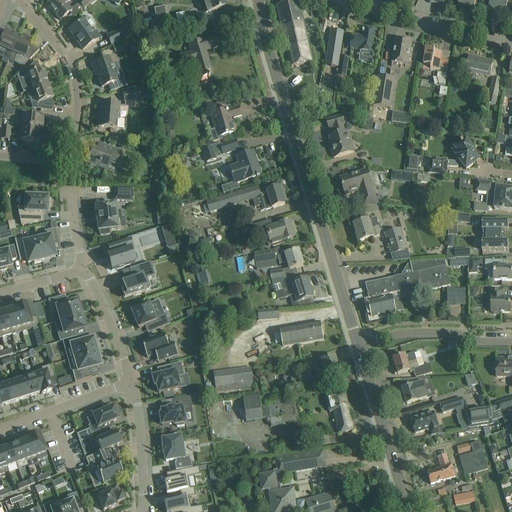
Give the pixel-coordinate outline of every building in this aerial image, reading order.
[(51,0),(46,5),(60,21),(72,11),(66,4),(70,0),(51,0)] [(92,0),(81,0),(78,2),(83,8),(92,0)] [(143,7),(139,0),(133,3),(137,10),(143,7)] [(223,0),(199,0),(204,14),(226,8),(223,0)] [(459,0),(458,4),(474,9),(476,0),(459,0)] [(511,4),(511,0),(491,0),(491,3),(490,2),(489,6),(490,6),(489,10),(505,14),(507,3),(511,4)] [(284,37),(306,32),(299,1),(277,6),(284,37)] [(151,16),(150,18),(142,20),(141,17),(136,19),(140,35),(170,28),(167,6),(155,9),(156,15),(151,16)] [(202,13),(186,16),(187,24),(204,21),(202,13)] [(91,18),(88,17),(83,21),(69,31),(83,51),(100,39),(95,32),(92,34),(88,28),(93,24),(94,22),(91,18)] [(111,45),(138,32),(135,18),(128,22),(129,25),(107,37),(111,45)] [(331,30),(325,66),(338,68),(344,32),(331,30)] [(377,32),(363,30),(362,38),(353,36),(350,49),(360,50),(360,51),(373,54),(377,32)] [(18,37),(5,31),(0,43),(0,47),(6,50),(2,59),(8,61),(18,37)] [(291,67),(313,62),(306,32),(284,37),(291,67)] [(224,45),(221,35),(201,41),(188,45),(190,52),(178,56),(182,68),(194,64),(198,79),(207,77),(208,78),(210,77),(209,76),(212,75),(204,51),(224,45)] [(31,42),(18,37),(8,61),(12,63),(16,54),(29,60),(39,51),(35,47),(30,45),(31,42)] [(412,42),(395,39),(391,63),(408,66),(412,42)] [(431,67),(430,71),(438,72),(437,78),(439,85),(445,86),(446,82),(446,79),(448,69),(439,67),(442,52),(426,49),(423,66),(431,67)] [(493,62),(469,57),(467,65),(466,65),(466,66),(467,66),(466,72),(489,77),(493,62)] [(349,59),(341,58),(337,84),(344,86),(349,59)] [(101,62),(91,65),(94,73),(96,72),(101,88),(108,85),(111,92),(125,86),(117,63),(111,65),(109,59),(101,62)] [(24,86),(26,92),(47,84),(42,70),(40,71),(37,62),(32,64),(26,71),(28,75),(31,83),(24,86)] [(395,79),(378,76),(372,111),(378,112),(378,107),(390,108),(395,79)] [(495,105),(501,80),(493,78),(487,104),(495,105)] [(148,80),(141,81),(143,89),(149,87),(148,80)] [(40,109),(52,111),(53,104),(51,99),(52,98),(47,84),(26,92),(28,97),(35,95),(40,109)] [(137,91),(123,94),(124,102),(139,100),(140,102),(148,101),(146,89),(137,91)] [(117,120),(119,105),(101,104),(99,128),(115,129),(115,128),(123,129),(123,120),(117,120)] [(4,115),(17,117),(18,110),(4,108),(4,115)] [(241,116),(239,108),(229,111),(228,110),(212,115),(216,129),(219,128),(221,136),(212,139),(214,143),(222,141),(221,137),(236,133),(234,124),(231,125),(229,119),(241,116)] [(393,112),(391,122),(408,125),(410,115),(393,112)] [(43,119),(22,116),(21,129),(42,131),(43,119)] [(334,159),(353,153),(347,132),(344,133),(342,125),(344,125),(342,116),(326,121),(329,129),(333,128),(335,136),(330,137),(333,149),(331,150),(334,159)] [(364,119),(362,127),(372,129),(374,121),(364,119)] [(435,128),(437,121),(427,119),(426,126),(435,128)] [(9,140),(10,127),(2,127),(1,139),(9,140)] [(42,131),(21,129),(19,141),(40,144),(42,131)] [(508,146),(507,149),(511,149),(511,137),(509,137),(503,136),(498,136),(497,144),(508,146)] [(117,138),(114,137),(112,143),(115,144),(115,145),(126,148),(128,142),(117,138)] [(474,150),(465,139),(463,141),(463,140),(458,143),(459,144),(453,148),(457,154),(454,156),(457,160),(455,162),(448,161),(448,160),(430,159),(428,174),(446,176),(447,167),(456,167),(461,164),(466,170),(476,162),(475,160),(478,158),(473,151),(474,150)] [(220,144),(202,150),(207,163),(216,160),(215,156),(222,153),(223,155),(237,150),(234,142),(221,146),(220,144)] [(107,163),(116,167),(121,152),(102,145),(100,152),(93,150),(87,165),(104,171),(107,163)] [(253,152),(237,157),(239,164),(229,167),(235,184),(245,180),(245,181),(257,177),(257,178),(259,177),(258,176),(262,175),(253,152)] [(408,157),(407,170),(418,171),(419,158),(408,157)] [(350,176),(340,179),(345,195),(359,191),(362,202),(364,207),(377,205),(375,198),(372,187),(367,170),(350,176)] [(511,189),(496,188),(496,189),(492,188),(493,183),(478,182),(477,191),(488,193),(487,206),(475,204),(474,212),(487,213),(487,207),(494,208),(494,209),(511,211),(511,189)] [(285,194),(281,183),(266,187),(267,192),(260,194),(258,186),(206,202),(210,212),(253,199),(255,208),(261,206),(263,211),(272,208),(272,209),(285,205),(282,195),(285,194)] [(133,189),(114,188),(113,201),(132,202),(133,189)] [(25,196),(24,207),(17,208),(21,226),(40,222),(38,214),(47,214),(47,209),(50,209),(50,200),(48,200),(48,197),(42,197),(42,196),(35,196),(35,197),(25,196)] [(103,204),(96,205),(97,208),(95,208),(98,232),(100,232),(100,236),(109,235),(109,230),(118,229),(116,219),(121,218),(120,211),(115,212),(115,205),(104,207),(103,204)] [(360,223),(354,225),(359,242),(374,238),(377,237),(378,237),(379,236),(380,235),(380,233),(380,232),(379,227),(376,219),(369,221),(367,215),(358,218),(360,223)] [(470,216),(455,215),(454,222),(470,224),(470,216)] [(257,238),(252,222),(239,226),(244,242),(257,238)] [(483,222),(482,222),(482,237),(504,237),(504,231),(507,231),(508,231),(508,223),(507,222),(507,223),(483,222)] [(295,238),(290,223),(278,226),(278,227),(270,229),(270,230),(264,232),(269,247),(272,245),(273,247),(284,244),(284,242),(287,241),(288,241),(289,241),(289,240),(295,238)] [(169,227),(162,229),(165,239),(172,237),(169,227)] [(37,240),(42,262),(49,260),(49,259),(55,257),(52,244),(58,242),(55,229),(44,232),(45,238),(37,240)] [(407,251),(400,230),(385,235),(392,256),(407,251)] [(27,237),(14,240),(17,253),(25,251),(28,264),(34,262),(34,264),(42,262),(37,240),(28,242),(27,237)] [(504,237),(482,237),(482,251),(508,251),(508,243),(504,243),(504,237)] [(132,246),(130,240),(108,247),(111,255),(107,256),(107,257),(109,256),(110,260),(108,261),(111,271),(134,264),(129,247),(132,246)] [(183,244),(176,246),(178,253),(185,251),(183,244)] [(7,251),(0,252),(0,271),(5,271),(6,269),(11,268),(10,261),(16,260),(13,247),(6,248),(7,251)] [(276,261),(274,250),(253,253),(255,264),(276,261)] [(470,250),(455,251),(455,258),(470,258),(470,250)] [(303,266),(299,251),(277,257),(279,265),(288,262),(290,270),(303,266)] [(483,259),(469,259),(469,273),(477,273),(477,267),(483,267),(483,259)] [(511,266),(506,267),(507,260),(485,260),(485,270),(493,273),(494,273),(494,281),(511,280),(511,266)] [(375,282),(366,284),(369,302),(368,302),(372,319),(382,316),(396,313),(396,312),(403,311),(402,308),(401,300),(422,295),(422,293),(426,292),(450,286),(445,264),(444,261),(410,263),(413,274),(396,278),(381,281),(375,282)] [(121,289),(124,300),(145,293),(144,290),(149,289),(146,279),(154,276),(150,263),(129,270),(132,280),(121,283),(122,289),(121,289)] [(283,280),(282,271),(270,273),(271,282),(283,280)] [(208,272),(200,273),(202,285),(210,283),(208,272)] [(314,299),(308,280),(301,282),(300,278),(301,277),(281,283),(286,298),(294,296),(297,304),(301,302),(314,299)] [(469,288),(469,296),(474,296),(478,292),(478,288),(469,288)] [(455,289),(447,290),(447,306),(455,306),(455,289)] [(500,313),(510,313),(510,298),(502,298),(502,290),(490,290),(490,298),(487,298),(487,305),(491,305),(491,313),(493,313),(493,314),(495,315),(496,315),(498,315),(500,314),(500,313)] [(64,296),(48,301),(51,314),(57,313),(59,321),(83,315),(80,304),(78,305),(77,302),(67,305),(64,296)] [(138,307),(129,310),(133,321),(136,321),(139,329),(155,323),(158,330),(170,325),(166,314),(155,318),(150,304),(139,308),(138,307)] [(26,305),(15,308),(18,320),(22,332),(32,329),(33,331),(40,329),(36,317),(30,319),(26,305)] [(14,309),(5,312),(8,323),(11,335),(22,332),(18,320),(15,308),(15,309),(14,309)] [(194,310),(187,313),(189,318),(195,315),(194,310)] [(279,319),(279,310),(269,310),(258,311),(258,321),(279,319)] [(0,312),(0,334),(1,338),(11,335),(8,323),(5,312),(0,312)] [(86,326),(83,315),(59,321),(54,323),(59,342),(62,341),(76,338),(74,332),(84,329),(84,326),(86,326)] [(283,343),(284,347),(323,340),(320,323),(302,326),(281,330),(281,333),(274,334),(276,344),(283,343)] [(148,358),(156,355),(163,353),(165,361),(178,356),(178,357),(178,356),(174,344),(169,346),(165,335),(164,335),(164,336),(157,338),(156,337),(150,339),(151,340),(143,343),(142,343),(143,346),(142,347),(145,356),(146,355),(147,358),(148,358)] [(71,349),(74,359),(99,352),(96,343),(96,344),(94,344),(93,339),(81,342),(80,337),(76,338),(62,341),(65,351),(71,349)] [(99,352),(74,359),(76,369),(72,371),(75,384),(91,378),(88,369),(101,366),(99,361),(100,360),(101,361),(99,352)] [(414,353),(393,359),(395,367),(392,368),(395,375),(397,374),(398,375),(410,371),(410,373),(414,372),(416,378),(432,374),(429,364),(418,368),(414,353)] [(340,373),(335,357),(321,361),(323,366),(314,369),(317,377),(318,377),(319,379),(326,377),(327,383),(334,381),(332,375),(340,373)] [(511,359),(496,360),(496,363),(495,363),(493,365),(493,369),(495,371),(496,371),(496,377),(511,377),(511,359)] [(170,373),(153,378),(155,387),(157,386),(159,394),(181,389),(178,376),(184,374),(181,363),(168,366),(170,373)] [(50,366),(34,371),(41,394),(52,391),(50,386),(56,384),(54,378),(50,366)] [(253,382),(251,368),(213,373),(215,387),(253,382)] [(41,394),(34,371),(33,371),(35,376),(25,379),(28,388),(31,396),(40,393),(41,395),(41,394)] [(313,385),(311,375),(291,378),(293,387),(313,385)] [(25,379),(15,382),(20,400),(31,396),(25,379)] [(62,379),(57,381),(59,388),(65,386),(62,379)] [(402,398),(404,404),(406,404),(407,405),(427,399),(421,379),(412,380),(414,386),(402,389),(404,397),(402,398)] [(15,382),(4,385),(10,403),(20,400),(15,382)] [(0,386),(0,406),(0,407),(0,406),(10,403),(4,385),(0,386)] [(344,394),(327,398),(330,412),(334,411),(339,434),(352,431),(344,394)] [(298,425),(294,399),(261,403),(260,395),(243,398),(246,423),(270,420),(271,428),(298,425)] [(186,424),(184,412),(192,411),(190,398),(172,401),(173,408),(169,408),(169,410),(162,411),(162,414),(160,415),(161,416),(158,417),(159,424),(162,424),(162,426),(174,424),(175,426),(177,426),(177,427),(184,426),(184,424),(186,424)] [(439,405),(442,414),(456,410),(464,408),(465,408),(462,398),(439,405)] [(511,407),(511,399),(496,404),(498,412),(501,411),(511,407)] [(215,419),(236,419),(236,409),(227,410),(226,400),(214,400),(215,419)] [(117,409),(114,410),(113,407),(92,416),(95,423),(88,426),(92,437),(104,432),(101,427),(119,419),(117,417),(120,416),(117,409)] [(511,407),(501,411),(505,424),(511,421),(511,407)] [(491,408),(465,412),(465,413),(466,421),(467,428),(493,425),(491,408)] [(414,429),(415,434),(427,430),(430,432),(431,436),(439,434),(437,427),(438,427),(434,412),(411,419),(412,423),(411,423),(410,424),(412,428),(413,429),(414,429)] [(79,442),(86,440),(84,433),(76,436),(79,442)] [(116,433),(95,441),(100,452),(92,456),(93,456),(96,463),(88,466),(88,467),(119,454),(116,455),(113,448),(121,445),(120,443),(122,442),(118,433),(116,434),(116,433)] [(39,435),(28,439),(36,461),(47,457),(39,435)] [(182,437),(163,440),(164,448),(165,454),(166,462),(176,460),(176,463),(175,463),(176,471),(192,468),(191,461),(190,458),(190,457),(185,458),(182,437)] [(36,461),(28,439),(28,440),(19,443),(26,463),(35,459),(36,462),(36,461)] [(26,463),(19,443),(9,446),(16,464),(25,461),(26,463)] [(458,455),(466,453),(472,451),(471,444),(456,447),(458,455)] [(16,464),(9,446),(0,450),(8,472),(7,468),(13,465),(16,464)] [(8,472),(0,450),(0,474),(4,474),(8,472)] [(294,470),(294,473),(325,468),(322,451),(275,458),(278,473),(294,470)] [(483,451),(459,458),(465,477),(488,470),(483,451)] [(85,468),(88,475),(96,472),(99,477),(98,478),(99,480),(100,479),(102,485),(125,476),(121,466),(118,467),(117,467),(116,465),(117,464),(116,463),(111,465),(108,459),(119,454),(88,467),(85,468)] [(431,485),(455,478),(452,465),(449,466),(446,455),(438,457),(441,469),(427,473),(431,485)] [(168,481),(163,482),(163,483),(165,483),(167,494),(194,489),(194,488),(191,489),(188,478),(195,477),(201,476),(199,468),(167,474),(168,481)] [(71,473),(75,481),(80,479),(77,471),(71,473)] [(220,473),(209,475),(210,483),(221,481),(220,473)] [(279,492),(276,473),(260,476),(262,490),(269,489),(272,511),(296,511),(308,509),(309,511),(335,511),(330,494),(307,501),(306,500),(295,502),(293,490),(279,492)] [(505,473),(498,475),(500,482),(507,479),(505,473)] [(59,479),(52,482),(55,488),(62,485),(59,479)] [(115,484),(96,492),(99,498),(97,499),(103,511),(116,506),(115,504),(117,504),(124,501),(121,494),(120,495),(115,484)] [(35,487),(35,488),(35,490),(37,495),(44,492),(41,485),(35,487)] [(182,498),(165,501),(166,511),(175,511),(203,507),(202,506),(191,509),(189,498),(196,496),(194,489),(167,494),(167,495),(180,492),(182,498)] [(454,496),(455,506),(475,502),(473,492),(460,495),(460,491),(454,492),(455,496),(454,496)] [(67,502),(61,505),(63,511),(76,511),(75,507),(80,505),(76,493),(65,498),(67,502)] [(63,511),(61,505),(54,508),(52,503),(42,507),(44,511),(63,511)]
